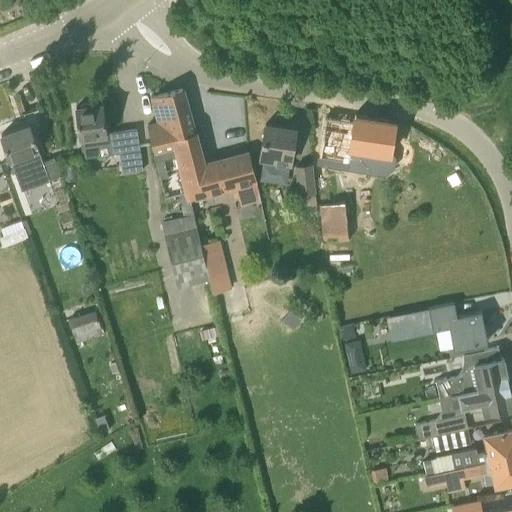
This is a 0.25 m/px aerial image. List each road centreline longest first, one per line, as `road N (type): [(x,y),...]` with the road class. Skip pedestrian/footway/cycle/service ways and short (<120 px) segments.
road 1 (unclassified): [(511,207),(485,150),(447,118),(415,105),(223,80),(184,64),(118,4)]
road 2 (tertiary): [(0,56),(118,4)]
